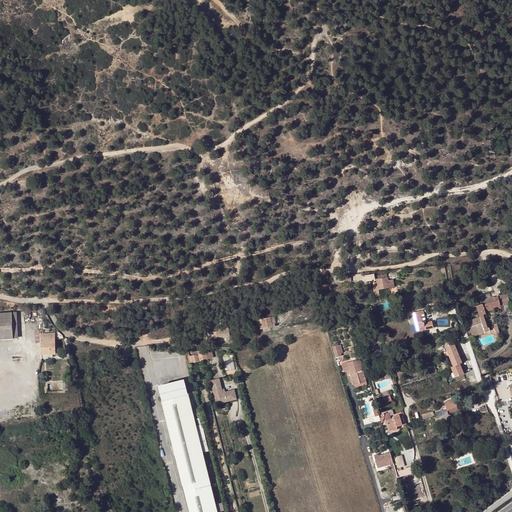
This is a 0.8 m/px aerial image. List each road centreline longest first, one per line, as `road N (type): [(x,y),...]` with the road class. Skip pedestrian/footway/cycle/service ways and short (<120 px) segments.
road 1 (track): [(42,301),(203,294),(436,254),(511,255)]
road 2 (track): [(0,185),(30,168),(97,155),(178,144),(207,151),(275,109),(310,75),(320,30)]
road 3 (track): [(0,268),(70,265),(159,276),(325,237),(359,214)]
road 4 (track): [(329,268),(365,209),(466,189),(511,168)]
road 5 (track): [(216,0),(257,47),(313,51)]
